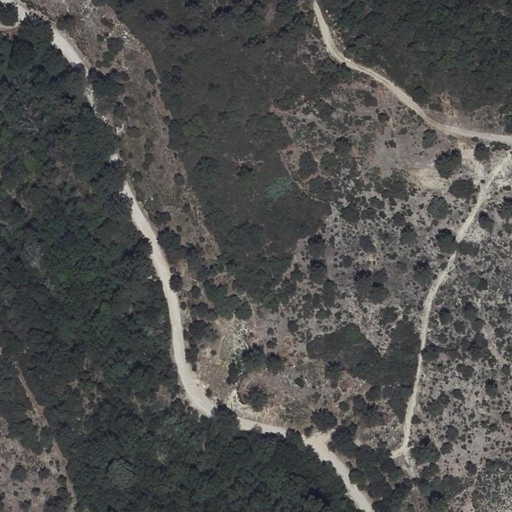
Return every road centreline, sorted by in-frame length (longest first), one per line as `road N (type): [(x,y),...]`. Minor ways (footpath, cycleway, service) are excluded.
road 1 (track): [(366,511),(342,470),(316,446),(236,423),(191,391),(165,273),(127,198),(79,64),(7,0)]
road 2 (track): [(342,470),(372,468),(398,452),(427,361),(437,283),(491,171),(511,149)]
